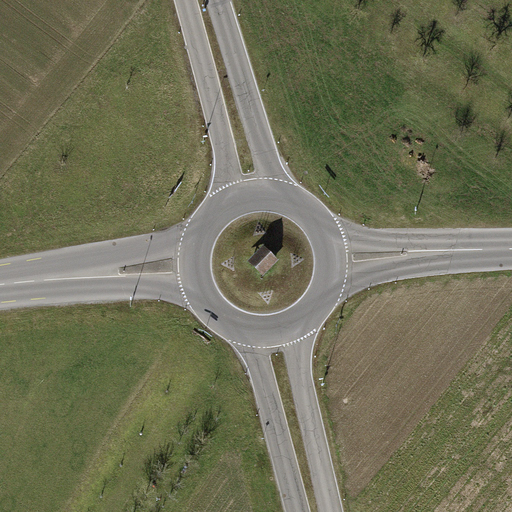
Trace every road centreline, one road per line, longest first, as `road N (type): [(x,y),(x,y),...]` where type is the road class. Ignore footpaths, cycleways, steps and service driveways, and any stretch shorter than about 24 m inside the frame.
road 1 (primary): [(186,0),(227,149),(232,202)]
road 2 (primary): [(283,197),(218,0)]
road 3 (tertiary): [(195,262),(0,288)]
road 4 (primary): [(330,511),(296,354),(297,322)]
road 5 (primary): [(244,328),(298,511)]
road 6 (tertiary): [(332,259),(511,250)]
